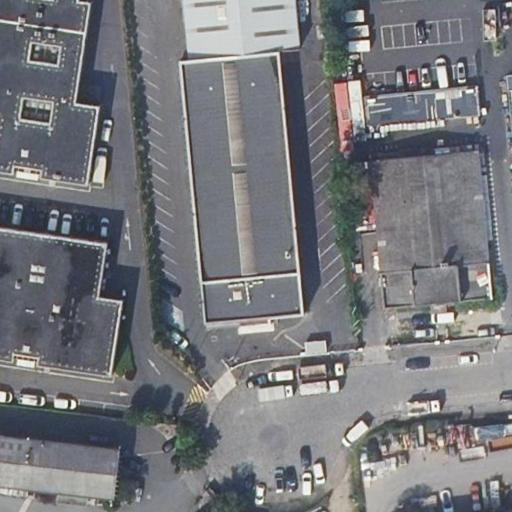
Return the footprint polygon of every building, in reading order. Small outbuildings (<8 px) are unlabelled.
[(0,0),(0,116),(0,117),(0,118),(0,169),(18,172),(38,176),(88,184),(100,102),(80,99),(94,0),(0,0)] [(303,50),(297,0),(254,0),(189,6),(184,7),(189,62),(179,63),(202,284),(207,325),(240,322),(241,329),(273,326),(272,319),(306,316),(302,275),(303,275),(283,52),(303,50)] [(367,98),(370,126),(482,115),(479,86),(367,98)] [(402,160),(402,153),(376,155),(377,164),(373,164),(383,275),(382,275),(385,308),(495,298),(491,263),(490,263),(480,153),(453,156),(453,148),(436,149),(437,157),(402,160)] [(436,149),(402,153),(402,160),(437,157),(436,149)] [(38,176),(18,172),(17,178),(37,182),(38,176)] [(36,360),(35,365),(110,375),(122,293),(100,290),(108,238),(0,223),(0,360),(10,362),(11,357),(36,360)] [(35,369),(35,365),(36,360),(11,357),(10,362),(10,366),(35,369)] [(120,450),(0,435),(0,486),(114,500),(120,450)]
